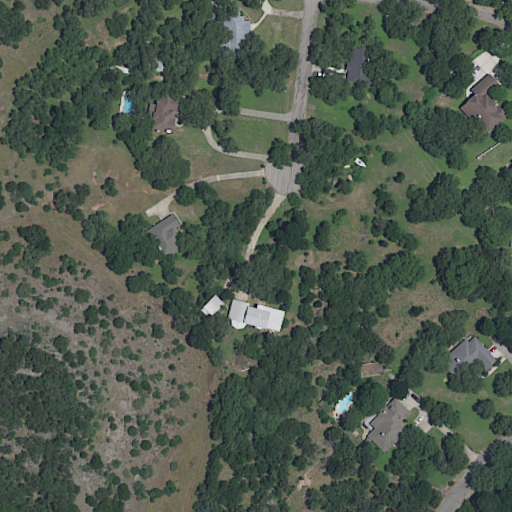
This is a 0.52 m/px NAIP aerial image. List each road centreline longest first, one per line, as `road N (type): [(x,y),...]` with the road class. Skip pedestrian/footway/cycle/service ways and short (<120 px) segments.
road 1 (residential): [(309,0),(285,174)]
road 2 (residential): [(511,24),(478,10),(360,0)]
